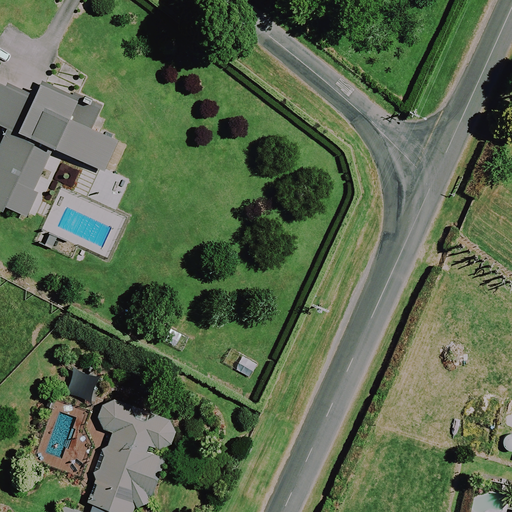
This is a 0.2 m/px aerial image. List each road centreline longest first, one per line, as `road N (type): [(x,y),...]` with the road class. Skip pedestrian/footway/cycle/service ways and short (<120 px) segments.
road 1 (residential): [(282,511),(433,177)]
road 2 (residential): [(433,177),(220,0)]
road 3 (residential): [(433,177),(511,4)]
